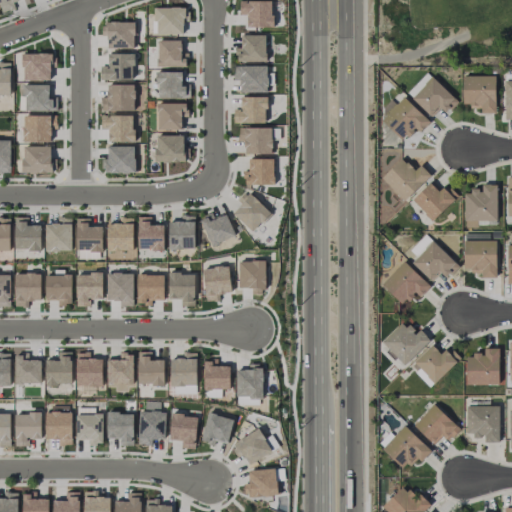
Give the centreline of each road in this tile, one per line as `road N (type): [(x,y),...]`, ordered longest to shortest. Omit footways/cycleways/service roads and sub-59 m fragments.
road 1 (secondary): [(351,511),(344,37),(330,0)]
road 2 (secondary): [(329,0),(316,36),(320,264)]
road 3 (residential): [(247,329),(0,329)]
road 4 (residential): [(0,193),(156,193),(209,182)]
road 5 (residential): [(206,482),(132,466),(0,467)]
road 6 (residential): [(80,194),(78,9)]
road 7 (residential): [(209,182),(216,144),(210,0)]
road 8 (secondary): [(320,264),(321,423)]
